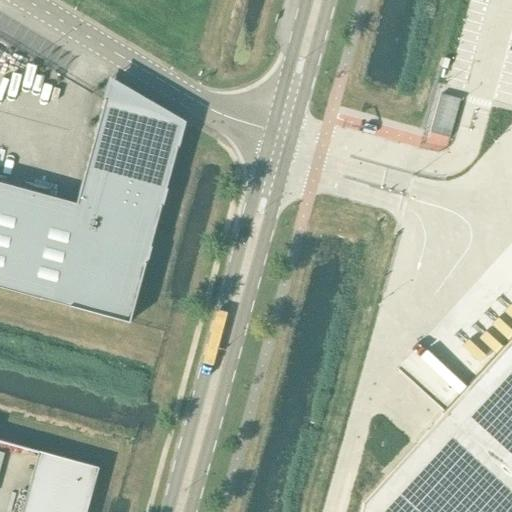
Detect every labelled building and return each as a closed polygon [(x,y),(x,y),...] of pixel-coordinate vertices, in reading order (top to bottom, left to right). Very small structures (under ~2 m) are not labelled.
[(444,58),(441,67),(446,69),(449,59),(444,58)] [(0,181),(0,286),(130,321),(177,148),(175,146),(180,125),(109,82),(76,202),(0,181)] [(450,138),(460,99),(441,94),(430,132),(450,138)] [(511,511),(511,341),(362,503),(359,511),(511,511)] [(0,469),(8,442),(0,439),(0,469)] [(85,511),(98,467),(38,451),(21,511),(85,511)]
